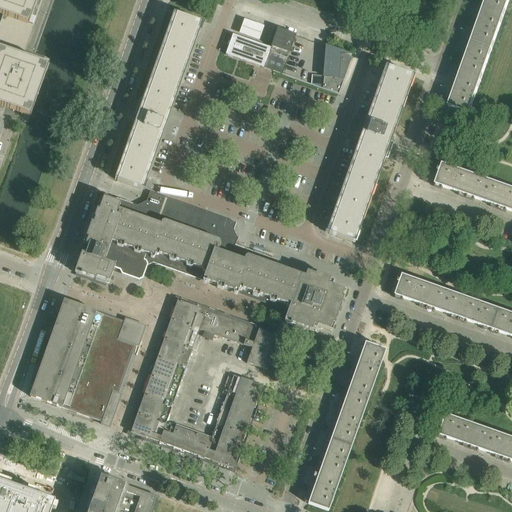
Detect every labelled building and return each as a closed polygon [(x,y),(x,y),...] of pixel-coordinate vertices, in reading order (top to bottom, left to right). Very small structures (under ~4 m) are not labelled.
[(34,28),(43,0),(0,0),(0,15),(3,17),(34,28)] [(487,0),(483,12),(503,19),(509,0),(487,0)] [(483,12),(472,44),(492,51),(503,19),(483,12)] [(141,190),(200,24),(176,16),(117,181),(141,190)] [(0,51),(23,60),(34,28),(3,17),(0,23),(0,51)] [(263,30),(243,23),(239,37),(259,44),(263,30)] [(277,29),(270,49),(263,69),(269,71),(282,76),(296,36),(277,29)] [(226,56),(263,69),(270,49),(233,36),(226,56)] [(472,44),(460,76),(480,83),(492,51),(472,44)] [(29,118),(47,68),(34,64),(23,60),(0,51),(0,107),(1,108),(29,118)] [(349,57),(347,56),(326,54),(323,90),(339,96),(351,62),(351,60),(350,58),(349,57)] [(385,153),(412,77),(388,69),(329,235),(352,243),(385,153)] [(469,115),(480,83),(460,76),(449,108),(469,115)] [(436,186),(468,197),(476,177),(444,166),(436,186)] [(508,189),(476,177),(468,197),(501,209),(508,189)] [(511,190),(508,189),(501,209),(511,212),(511,190)] [(76,269),(75,273),(76,274),(106,285),(108,285),(110,282),(111,276),(113,272),(115,268),(120,270),(120,271),(122,275),(139,281),(143,279),(147,267),(148,265),(153,259),(204,277),(203,281),(203,282),(237,295),(239,290),(289,308),(288,312),(284,323),(286,323),(290,325),(293,326),(296,327),(299,328),(303,329),(306,330),(310,332),(315,334),(317,328),(331,333),(332,330),(334,326),(334,324),(336,320),(336,318),(338,314),(339,312),(341,304),(346,292),(335,289),(332,287),(334,281),(307,272),(305,278),(276,268),(278,261),(235,247),(238,239),(237,238),(233,231),(234,231),(236,224),(227,221),(204,213),(156,195),(155,195),(150,193),(147,202),(137,207),(116,199),(115,203),(101,199),(99,206),(94,218),(93,218),(84,245),(85,245),(81,255),(78,265),(76,269)] [(397,297),(429,309),(436,288),(404,277),(397,297)] [(436,288),(429,309),(461,320),(468,300),(436,288)] [(468,300),(461,320),(493,331),(500,311),(468,300)] [(108,426),(142,329),(65,302),(30,398),(108,426)] [(166,425),(185,369),(199,331),(206,312),(177,302),(162,346),(161,346),(160,348),(159,351),(160,351),(131,434),(159,444),(166,425)] [(511,315),(500,311),(493,331),(511,337),(511,315)] [(218,317),(206,312),(199,331),(212,336),(218,317)] [(232,321),(218,317),(212,336),(225,340),(232,321)] [(238,345),(245,326),(232,321),(225,340),(238,345)] [(252,350),(258,331),(245,326),(238,345),(252,350)] [(267,372),(280,338),(258,331),(252,350),(247,365),(267,372)] [(365,345),(354,377),(374,384),(385,352),(365,345)] [(232,470),(250,420),(262,387),(234,377),(212,438),(176,426),(175,428),(166,425),(159,444),(232,470)] [(354,377),(342,409),(362,416),(374,384),(354,377)] [(342,409),(331,441),(351,448),(362,416),(342,409)] [(441,437),(473,448),(480,428),(448,417),(441,437)] [(511,439),(480,428),(473,448),(505,459),(511,439)] [(331,441),(319,473),(340,480),(351,448),(331,441)] [(319,473),(308,505),(326,511),(328,511),(340,480),(319,473)] [(153,511),(158,500),(100,479),(98,486),(88,511),(153,511)] [(0,511),(51,511),(55,502),(29,493),(21,490),(0,482),(0,511)]
